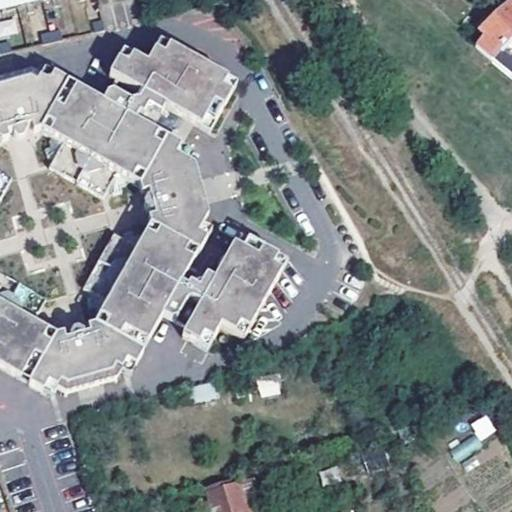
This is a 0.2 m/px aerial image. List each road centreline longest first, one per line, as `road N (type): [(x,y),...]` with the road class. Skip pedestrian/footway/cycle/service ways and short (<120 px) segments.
road 1 (residential): [(0,428),(269,345),(306,308),(329,252),(311,202),(215,43),(162,28),(0,69)]
road 2 (track): [(506,232),(363,63),(346,37),(340,0)]
road 3 (track): [(506,232),(454,300),(511,389)]
